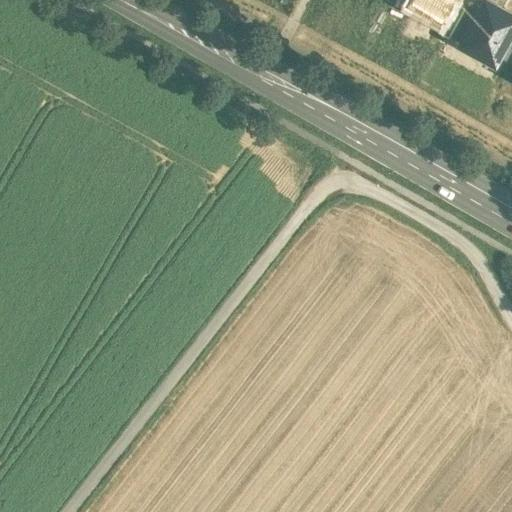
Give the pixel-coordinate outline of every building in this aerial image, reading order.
[(455,3),(456,0),(408,0),(404,7),(440,27),(441,27),(455,3)] [(511,35),(511,13),(487,0),(479,0),(472,14),(458,39),(454,46),(494,68),(499,58),(511,35)] [(440,27),(436,34),(447,40),(465,8),(455,3),(441,27),(440,27)] [(458,39),(472,14),(464,10),(450,35),(458,39)] [(510,64),(511,60),(511,35),(499,58),(510,64)]
